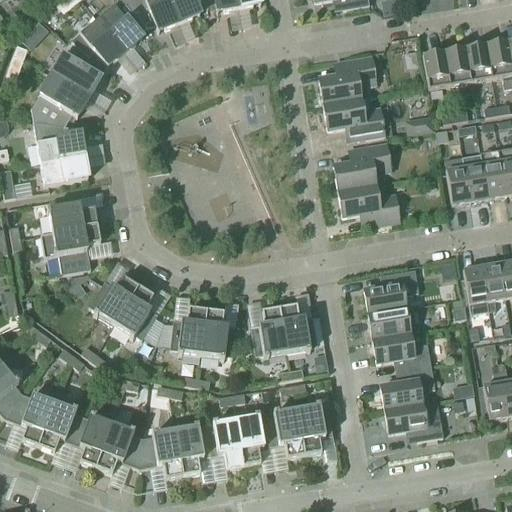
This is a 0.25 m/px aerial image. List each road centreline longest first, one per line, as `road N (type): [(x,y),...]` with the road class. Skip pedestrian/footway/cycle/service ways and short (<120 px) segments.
road 1 (residential): [(322,267),(228,280),(187,272),(152,254),(129,187),(129,117),(162,81),(206,62),(286,51)]
road 2 (residential): [(359,494),(322,267)]
road 3 (residential): [(286,51),(511,10)]
road 4 (residential): [(322,267),(286,51)]
road 5 (residential): [(322,267),(511,235)]
road 6 (residential): [(359,494),(511,467)]
